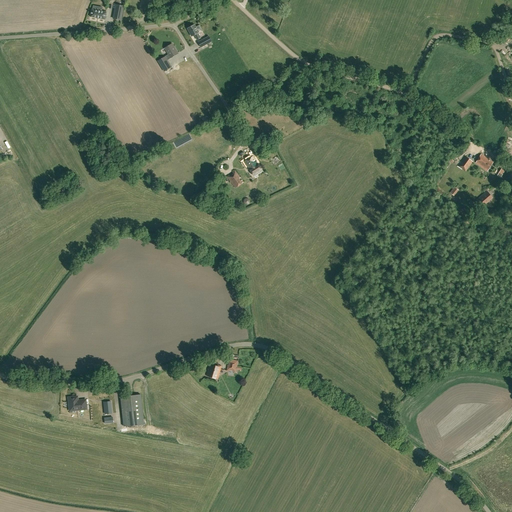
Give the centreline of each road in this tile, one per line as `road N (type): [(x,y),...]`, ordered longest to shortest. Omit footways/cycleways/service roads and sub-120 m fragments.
road 1 (unclassified): [(487,511),(457,479),(263,346),(232,346),(113,381),(0,375)]
road 2 (unclassified): [(0,37),(173,23),(221,0)]
